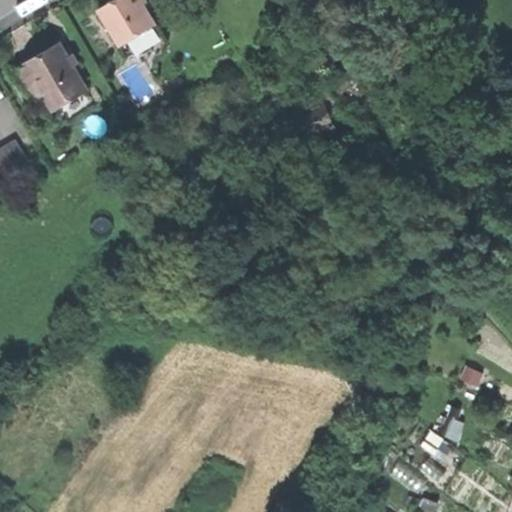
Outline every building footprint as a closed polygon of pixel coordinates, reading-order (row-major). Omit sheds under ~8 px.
[(113,0),(112,1),(100,8),(121,44),(156,24),(142,0),(113,0)] [(69,57),(60,42),(41,53),(26,61),(28,64),(16,70),(33,100),(45,93),(54,108),(87,89),(74,66),(69,57)] [(74,54),(69,57),(74,66),(79,62),(74,54)] [(320,87),(323,95),(326,93),(336,114),(379,95),(366,66),(333,81),(320,87)] [(323,95),(274,117),(292,157),(326,141),(324,138),(343,129),(336,114),(326,93),(323,95)] [(15,139),(3,146),(16,168),(28,161),(15,139)] [(3,146),(0,147),(0,167),(5,175),(16,168),(3,146)]
